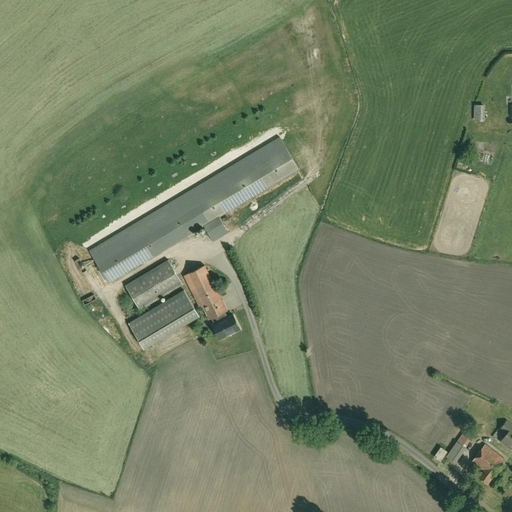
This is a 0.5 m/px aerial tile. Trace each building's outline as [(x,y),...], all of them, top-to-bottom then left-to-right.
[(214,241),(228,232),(220,217),(299,170),(285,148),(96,261),(109,283),(205,226),(214,241)] [(126,286),(140,310),(183,284),(168,260),(126,286)] [(184,276),(200,308),(204,306),(210,320),(213,318),(216,324),(214,324),(221,339),(241,329),(234,315),(228,318),(225,312),(228,311),(221,296),(228,292),(225,286),(218,290),(206,265),(184,276)] [(140,341),(195,308),(184,290),(129,324),(140,341)] [(244,305),(240,295),(228,300),(232,310),(244,305)] [(176,350),(199,337),(191,323),(184,326),(182,324),(167,332),(170,337),(165,339),(169,347),(173,345),(176,350)] [(510,447),(511,448),(511,424),(507,421),(501,428),(507,433),(501,441),(509,448),(510,447)] [(446,440),(456,448),(461,442),(466,446),(474,435),(464,427),(456,438),(451,434),(446,440)] [(452,460),(461,464),(469,448),(461,443),(452,460)] [(483,471),(478,477),(487,484),(506,460),(485,444),(471,462),(483,471)] [(441,448),(435,457),(441,461),(447,452),(441,448)]
